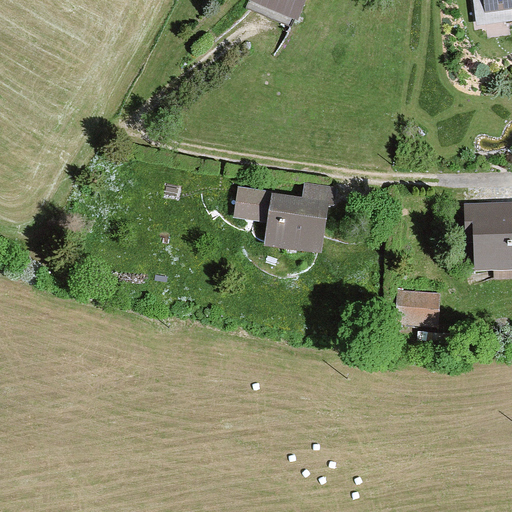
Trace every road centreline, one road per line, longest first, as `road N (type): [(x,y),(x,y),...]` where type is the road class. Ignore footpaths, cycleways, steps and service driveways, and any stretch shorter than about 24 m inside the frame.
road 1 (track): [(441,182),(228,157),(145,134),(146,105),(253,21)]
road 2 (track): [(0,232),(50,223),(101,136),(142,125)]
